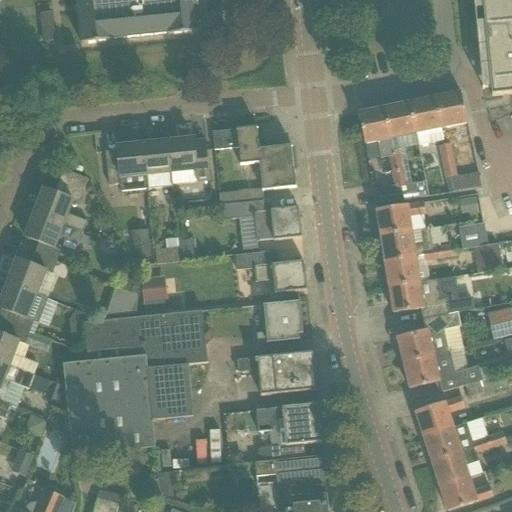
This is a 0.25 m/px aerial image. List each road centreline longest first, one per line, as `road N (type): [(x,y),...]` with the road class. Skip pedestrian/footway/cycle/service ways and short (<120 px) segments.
road 1 (unclassified): [(400,511),(336,286),(312,94)]
road 2 (residential): [(0,265),(42,159),(69,123),(91,114),(312,94)]
road 3 (residential): [(312,94),(425,84),(450,71),(453,0)]
